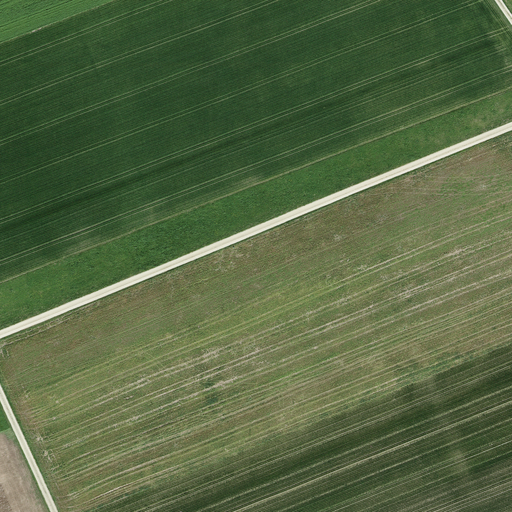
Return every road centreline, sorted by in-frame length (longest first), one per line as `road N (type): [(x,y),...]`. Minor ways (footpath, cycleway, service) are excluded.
road 1 (track): [(0,335),(511,127)]
road 2 (track): [(0,390),(54,511)]
